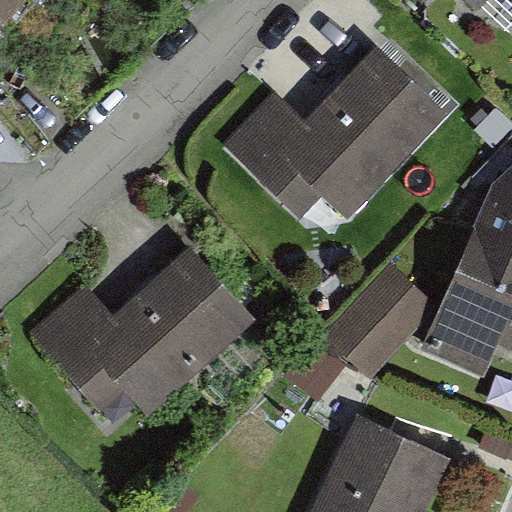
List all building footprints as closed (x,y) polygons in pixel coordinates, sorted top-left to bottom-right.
[(0,0),(0,25),(4,29),(29,0),(62,0),(65,2),(66,0),(0,0)] [(511,0),(462,0),(479,15),(493,0),(511,0)] [(276,95),(223,150),(300,224),(324,199),(350,224),(451,120),(380,50),(307,125),(276,95)] [(511,173),(495,187),(423,356),(486,382),(501,349),(511,354),(511,173)] [(87,287),(30,336),(99,417),(127,394),(148,418),(256,326),(193,252),(115,319),(87,287)] [(440,309),(393,265),(324,337),(371,381),(440,309)] [(434,511),(458,463),(360,417),(314,511),(434,511)]
